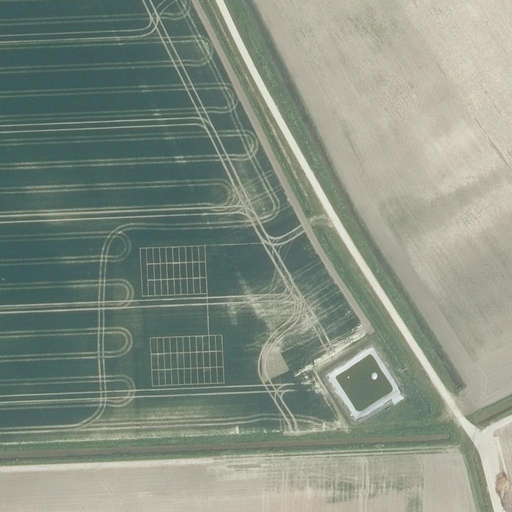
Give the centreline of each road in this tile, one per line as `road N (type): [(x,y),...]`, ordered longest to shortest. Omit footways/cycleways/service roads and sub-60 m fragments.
road 1 (unclassified): [(495,511),(477,440),(347,233),(234,0)]
road 2 (track): [(0,469),(207,461)]
